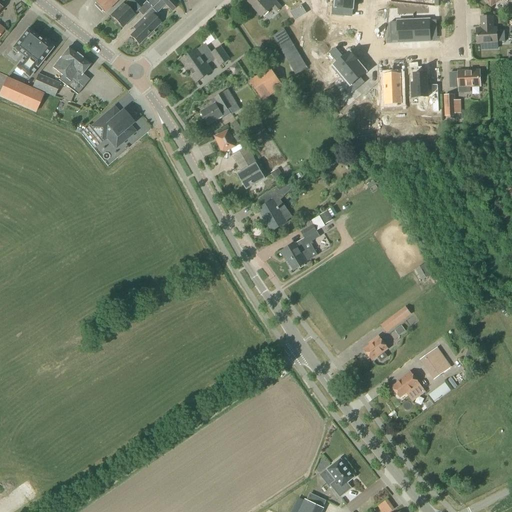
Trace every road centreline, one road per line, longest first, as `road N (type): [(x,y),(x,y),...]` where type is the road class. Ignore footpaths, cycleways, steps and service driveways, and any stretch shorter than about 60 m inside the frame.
road 1 (tertiary): [(304,349),(134,74)]
road 2 (unclassified): [(60,511),(304,349)]
road 3 (tertiary): [(427,511),(304,349)]
road 4 (residential): [(370,0),(366,38),(377,53),(450,51),(461,35),(460,0)]
